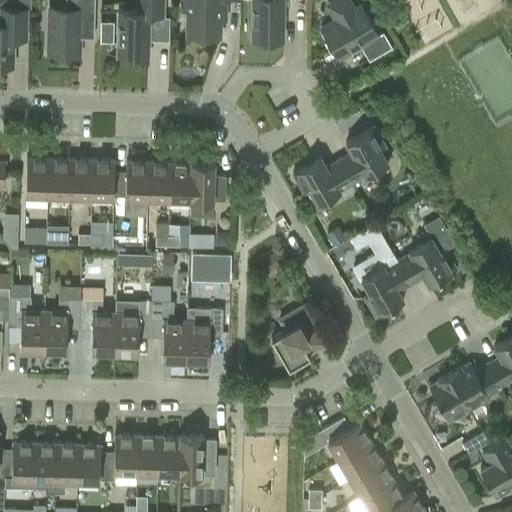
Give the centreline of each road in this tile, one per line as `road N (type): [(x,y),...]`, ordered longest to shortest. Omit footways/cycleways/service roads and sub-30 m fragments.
road 1 (residential): [(368,357),(220,108),(0,103)]
road 2 (residential): [(0,392),(295,397),(368,357)]
road 3 (residential): [(460,511),(368,357)]
road 4 (residential): [(368,357),(482,297)]
